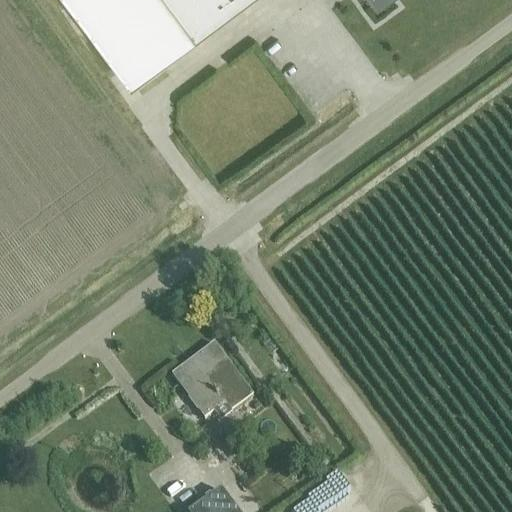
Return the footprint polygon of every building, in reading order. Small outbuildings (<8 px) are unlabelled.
[(69,0),(132,84),(197,36),(169,0),(69,0)] [(169,0),(197,36),(244,0),(169,0)] [(272,41),(255,53),(297,111),(332,86),(320,69),(330,62),(313,39),(305,45),(289,22),(293,20),(278,0),(271,0),(236,26),(249,44),(266,32),(272,41)] [(172,377),(178,386),(204,420),(224,405),(231,413),(252,397),(214,345),(172,377)] [(235,511),(220,492),(192,511),(235,511)]
